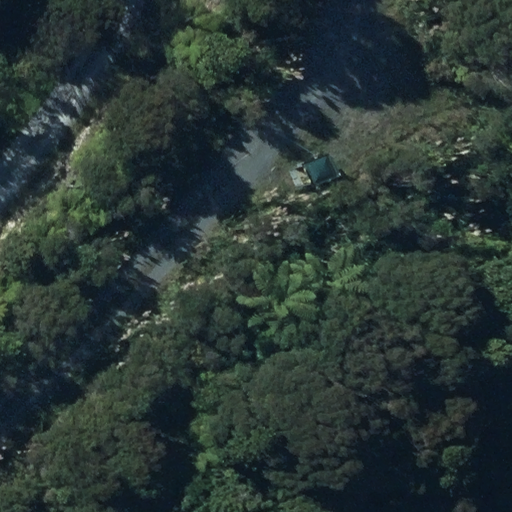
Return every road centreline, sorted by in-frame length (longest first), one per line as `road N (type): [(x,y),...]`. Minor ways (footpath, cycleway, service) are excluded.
road 1 (track): [(311,98),(241,188),(0,417)]
road 2 (track): [(0,173),(114,0)]
